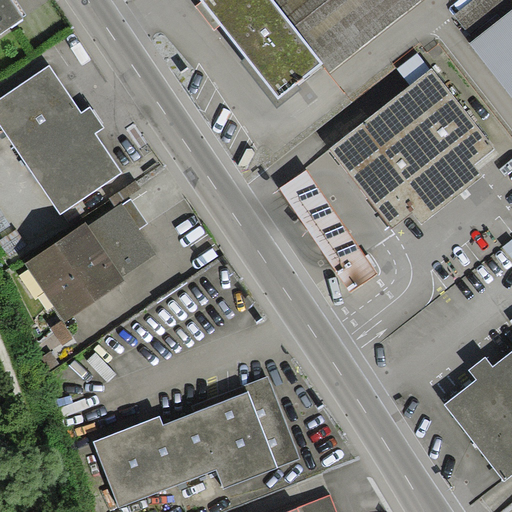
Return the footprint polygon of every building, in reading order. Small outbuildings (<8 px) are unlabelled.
[(0,0),(0,39),(23,24),(6,0),(0,0)] [(202,0),(281,98),(324,64),(330,71),(419,0),(202,0)] [(511,0),(475,0),(452,18),(472,43),(511,9),(511,0)] [(511,9),(472,43),(468,46),(511,101),(511,9)] [(89,119),(57,71),(0,109),(0,115),(69,216),(127,177),(102,140),(113,133),(99,112),(89,119)] [(434,72),(333,155),(399,236),(421,219),(430,231),(491,182),(482,171),(502,155),(434,72)] [(286,195),(358,294),(382,276),(311,177),(286,195)] [(169,255),(136,204),(33,272),(71,328),(134,287),(130,281),(169,255)] [(511,485),(511,361),(501,370),(495,362),(478,375),(485,384),(452,410),(511,485)] [(169,431),(166,423),(102,448),(127,511),(128,511),(224,474),(232,494),(305,465),(272,381),(242,393),(245,401),(169,431)] [(309,511),(340,511),(337,502),(309,511)]
